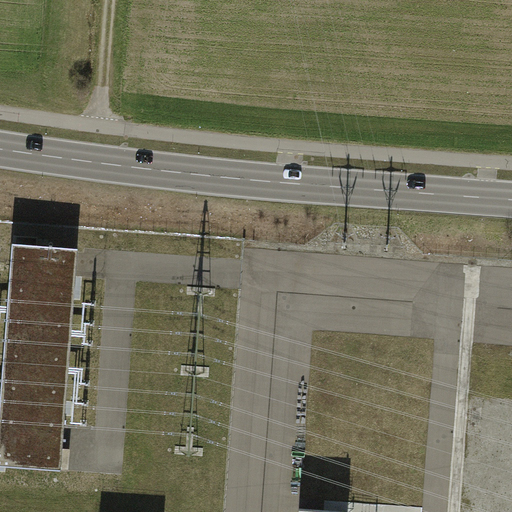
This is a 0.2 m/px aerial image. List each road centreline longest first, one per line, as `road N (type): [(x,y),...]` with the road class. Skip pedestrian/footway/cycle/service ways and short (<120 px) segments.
road 1 (secondary): [(511,197),(0,148)]
road 2 (track): [(102,124),(113,0)]
